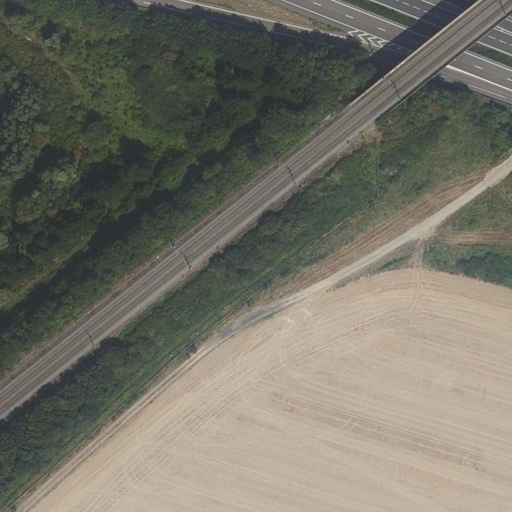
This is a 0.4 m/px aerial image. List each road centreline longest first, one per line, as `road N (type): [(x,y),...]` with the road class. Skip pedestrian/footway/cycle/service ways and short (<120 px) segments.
road 1 (track): [(511,161),(390,246),(224,335),(19,511)]
road 2 (trunk): [(164,0),(350,44),(511,96)]
road 3 (trunk): [(304,0),(511,80)]
road 4 (trunk): [(511,44),(394,0)]
